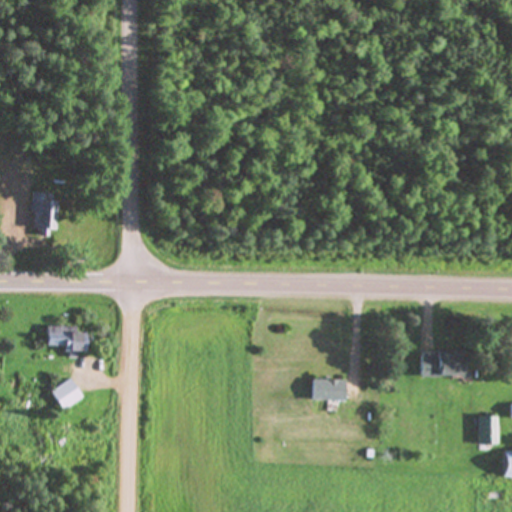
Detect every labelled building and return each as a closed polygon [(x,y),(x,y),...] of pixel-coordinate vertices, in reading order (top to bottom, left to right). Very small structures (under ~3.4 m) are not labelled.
[(27,232),(52,232),(52,202),(43,202),(43,193),(27,193),(27,232)] [(41,354),(80,354),(80,325),(41,325),(41,354)] [(415,377),(459,377),(459,351),(415,351),(415,377)] [(59,410),(79,397),(65,378),(46,391),(59,410)] [(339,400),(339,379),(307,379),(307,400),(339,400)] [(493,445),(493,416),(474,416),(474,445),(493,445)] [(511,451),(498,451),(498,476),(511,475),(511,451)]
